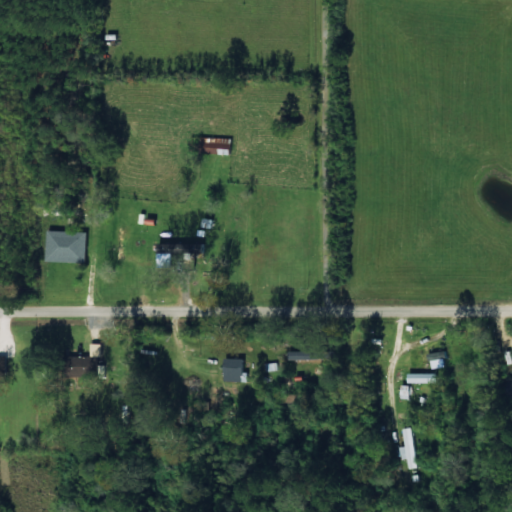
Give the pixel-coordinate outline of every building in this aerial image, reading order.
[(54,255),(83,256),(83,237),(54,236),(54,255)] [(160,252),(207,253),(207,243),(160,242),(160,252)] [(432,353),(432,346),(422,347),(423,362),(455,361),(455,351),(432,353)] [(293,359),(325,358),(325,351),(293,351),(293,359)] [(0,355),(0,374),(9,375),(9,355),(0,355)] [(101,356),(75,356),(75,378),(92,379),(92,375),(101,376),(101,356)] [(248,358),(227,358),(226,380),(248,381),(248,358)] [(439,382),(439,372),(410,373),(410,382),(439,382)] [(403,428),(404,447),(405,468),(417,467),(415,428),(403,428)]
